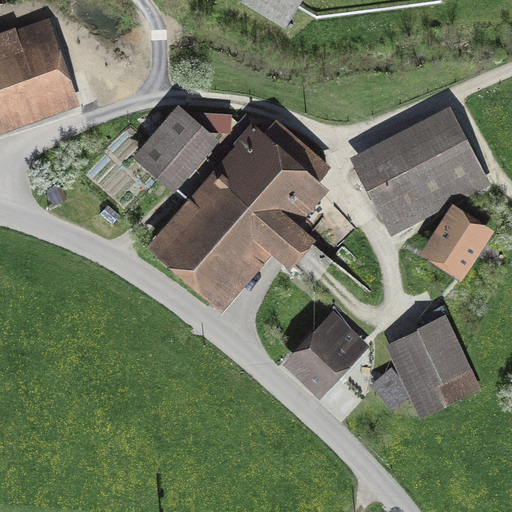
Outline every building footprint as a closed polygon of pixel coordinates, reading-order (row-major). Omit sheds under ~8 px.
[(298,0),(246,0),(246,1),(284,24),(298,0)] [(0,117),(67,94),(34,4),(11,13),(18,32),(0,38),(0,117)] [(209,138),(180,112),(140,157),(169,183),(209,138)] [(195,113),(189,120),(209,138),(169,183),(200,210),(165,250),(216,294),(265,239),(290,261),(307,241),(282,219),(326,169),(275,125),(265,136),(254,127),(249,132),(230,115),(195,113)] [(366,175),(389,219),(478,173),(455,128),(366,175)] [(429,253),(459,272),(485,232),(455,213),(429,253)] [(329,255),(363,279),(375,263),(340,238),(329,255)] [(295,362),(320,386),(360,344),(335,320),(295,362)] [(390,345),(423,416),(475,392),(442,321),(390,345)] [(409,395),(390,372),(376,383),(395,406),(409,395)]
